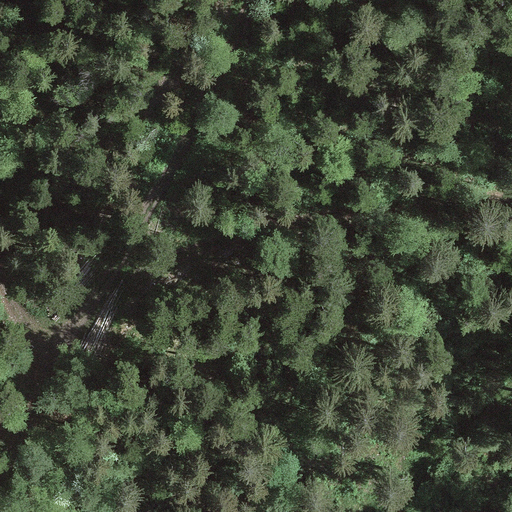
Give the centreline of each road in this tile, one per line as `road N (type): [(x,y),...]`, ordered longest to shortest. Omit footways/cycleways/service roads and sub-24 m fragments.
road 1 (track): [(0,469),(41,399),(60,343),(168,184),(258,0)]
road 2 (track): [(100,285),(267,228),(388,201),(511,202)]
road 3 (track): [(396,511),(428,462),(511,382)]
